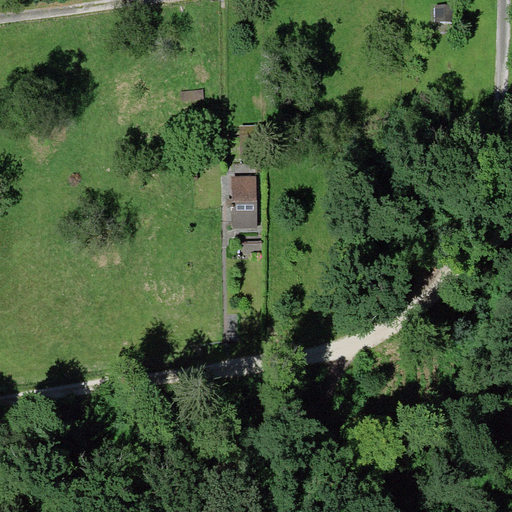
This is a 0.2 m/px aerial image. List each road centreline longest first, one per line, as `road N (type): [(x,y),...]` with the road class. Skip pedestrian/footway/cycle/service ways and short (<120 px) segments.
road 1 (track): [(511,223),(377,337),(0,404)]
road 2 (track): [(504,228),(503,0)]
